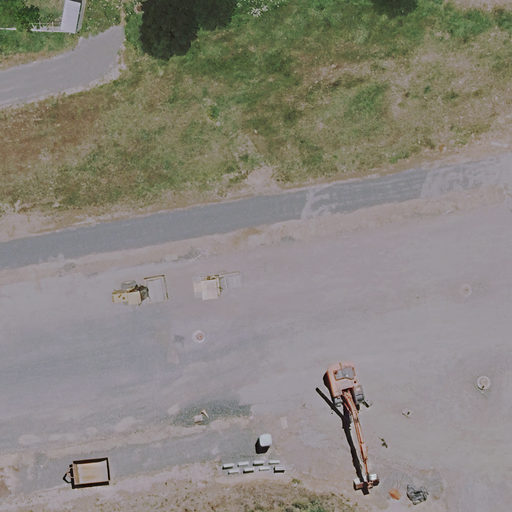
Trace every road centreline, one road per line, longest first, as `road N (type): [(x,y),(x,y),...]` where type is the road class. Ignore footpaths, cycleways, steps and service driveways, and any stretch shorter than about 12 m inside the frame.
road 1 (primary): [(511,343),(0,421)]
road 2 (unknown): [(444,511),(421,359)]
